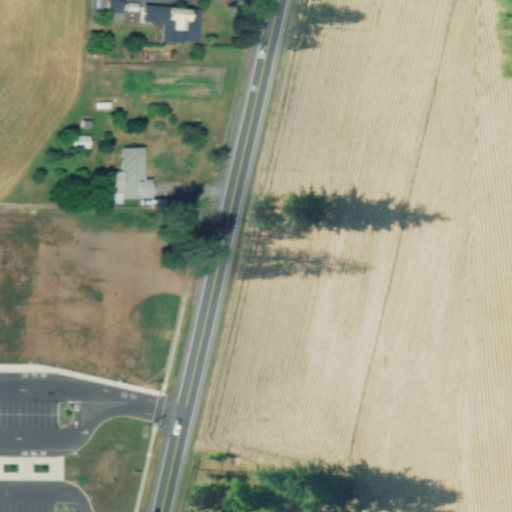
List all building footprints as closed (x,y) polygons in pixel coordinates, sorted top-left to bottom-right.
[(102,0),(103,11),(118,11),(118,0),(102,0)] [(157,39),(194,41),(196,7),(139,4),(139,20),(158,21),(157,39)] [(86,135),(69,134),(68,147),(86,147),(86,135)] [(119,146),(119,197),(148,197),(148,177),(141,177),(141,146),(119,146)] [(30,298),(27,297),(26,304),(15,303),(15,300),(1,300),(1,314),(11,315),(23,315),(22,380),(96,383),(99,309),(93,309),(93,300),(30,298)]
